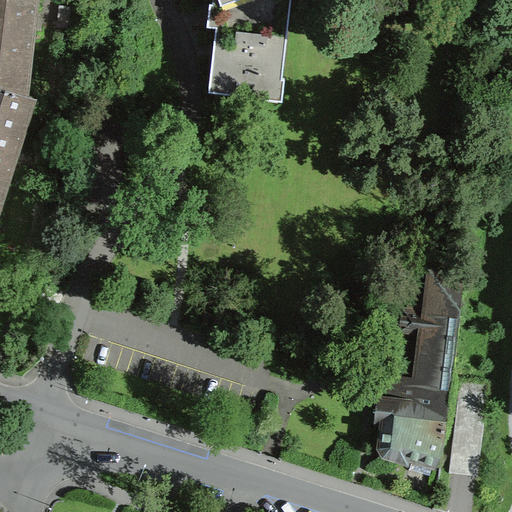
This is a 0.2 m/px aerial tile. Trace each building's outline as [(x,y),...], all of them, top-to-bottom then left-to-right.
[(0,0),(0,86),(24,94),(34,0),(0,0)] [(290,0),(212,0),(210,23),(216,24),(213,51),(209,90),(280,98),(290,0)] [(24,94),(0,86),(0,198),(32,97),(24,94)] [(457,257),(466,258),(470,226),(461,225),(457,257)] [(426,297),(410,296),(408,309),(403,308),(401,329),(423,331),(417,381),(391,378),(388,399),(380,398),(378,418),(383,419),(380,446),(385,453),(407,460),(408,455),(412,456),(437,464),(443,447),(463,282),(438,279),(435,305),(426,304),(427,299),(426,297)]
